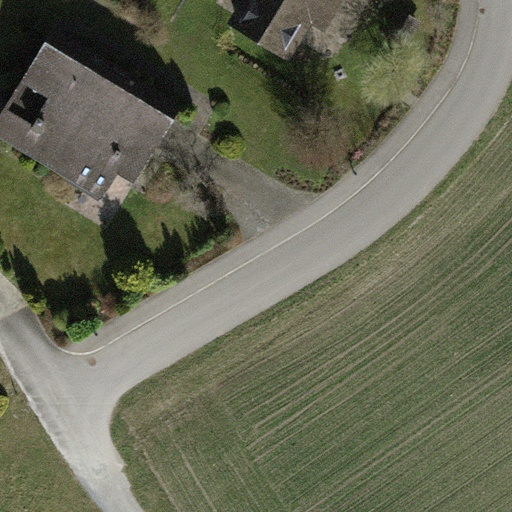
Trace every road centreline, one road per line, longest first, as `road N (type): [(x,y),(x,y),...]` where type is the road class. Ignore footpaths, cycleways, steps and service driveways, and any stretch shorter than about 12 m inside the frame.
road 1 (residential): [(45,389),(366,200),(488,69),(501,0)]
road 2 (track): [(129,511),(45,389)]
